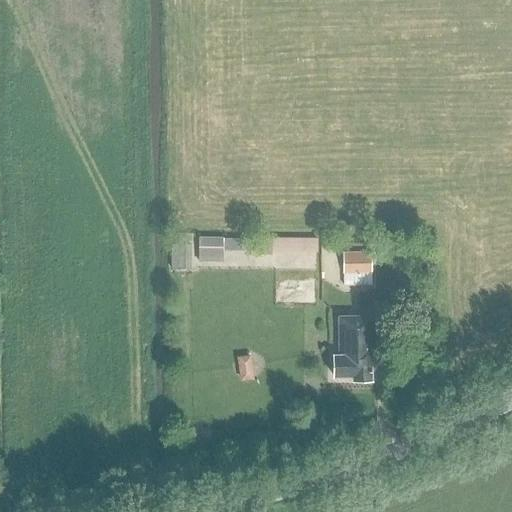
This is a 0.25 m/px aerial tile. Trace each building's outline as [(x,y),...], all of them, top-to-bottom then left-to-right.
[(194,241),(194,258),(197,258),(197,232),(178,232),(178,241),(194,241)] [(233,248),(233,237),(198,237),(198,248),(233,248)] [(271,247),(271,237),(255,237),(255,247),(271,247)] [(190,242),(170,242),(170,267),(191,267),(190,242)] [(371,273),(370,252),(343,253),(343,273),(371,273)] [(375,350),(374,316),(338,316),(338,355),(333,355),(333,377),(352,377),(352,381),(371,381),(371,350),(375,350)] [(427,325),(400,326),(400,338),(427,336),(427,325)] [(238,378),(252,378),(253,353),(238,353),(238,378)]
